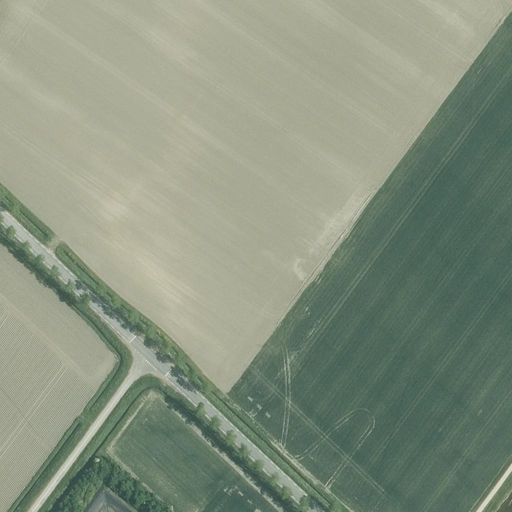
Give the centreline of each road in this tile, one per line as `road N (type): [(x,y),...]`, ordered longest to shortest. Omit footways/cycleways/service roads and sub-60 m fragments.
road 1 (unclassified): [(30,511),(143,361)]
road 2 (tertiary): [(314,511),(188,394)]
road 3 (tertiary): [(115,325),(0,214)]
